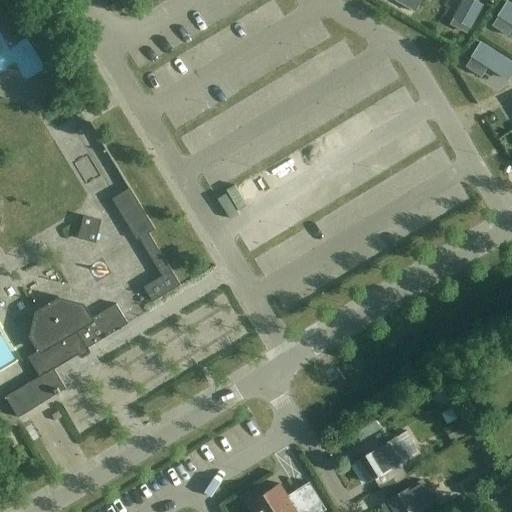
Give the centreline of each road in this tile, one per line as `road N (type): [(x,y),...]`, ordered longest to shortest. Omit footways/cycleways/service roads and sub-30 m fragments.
road 1 (unclassified): [(275,376),(511,229)]
road 2 (unclassified): [(49,511),(275,376)]
road 3 (unclassified): [(275,376),(306,434),(168,511)]
